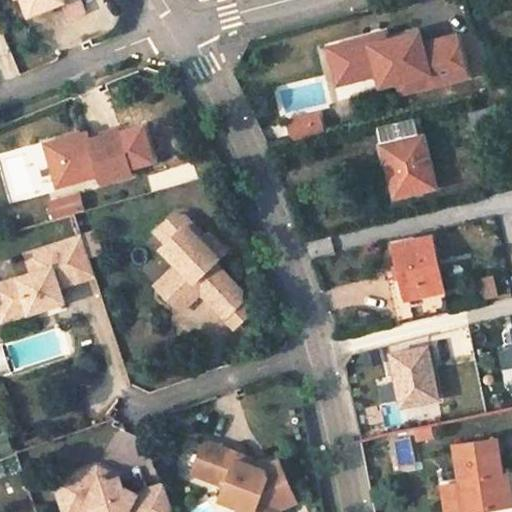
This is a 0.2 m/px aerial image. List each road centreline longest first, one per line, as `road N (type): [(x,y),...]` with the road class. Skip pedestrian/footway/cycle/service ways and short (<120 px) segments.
road 1 (unclassified): [(185,33),(251,158),(318,349)]
road 2 (residential): [(0,102),(185,33)]
road 3 (residential): [(137,408),(318,349)]
road 4 (unclassified): [(318,349),(349,511)]
road 5 (unclassified): [(316,0),(185,33)]
